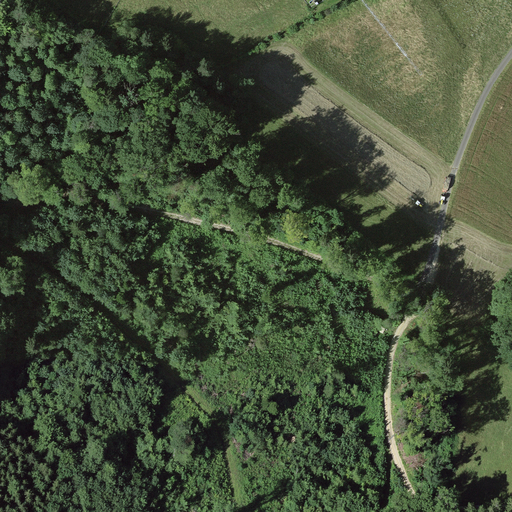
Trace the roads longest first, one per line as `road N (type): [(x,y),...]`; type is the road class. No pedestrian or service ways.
road 1 (track): [(511,510),(425,506),(403,479),(389,444),(389,351),(423,291),(201,219),(0,191)]
road 2 (track): [(239,511),(228,449),(210,412),(61,274),(0,233)]
road 3 (track): [(511,54),(463,147),(423,291)]
